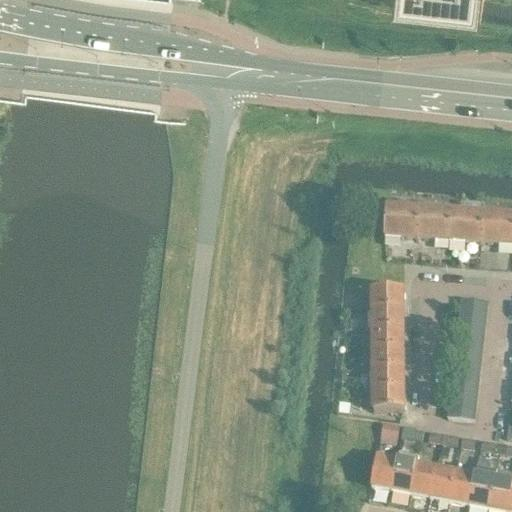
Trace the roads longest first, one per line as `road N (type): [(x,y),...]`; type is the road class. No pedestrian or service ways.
road 1 (unclassified): [(223,71),(172,511)]
road 2 (residential): [(504,291),(486,434),(427,425),(428,288)]
road 3 (secondary): [(511,100),(223,71)]
road 4 (secondary): [(223,71),(166,47),(0,19)]
road 5 (secondary): [(0,58),(163,76),(223,71)]
